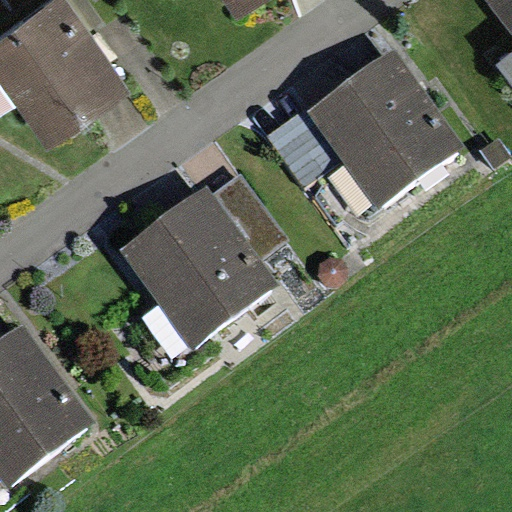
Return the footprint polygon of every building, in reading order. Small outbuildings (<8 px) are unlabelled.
[(71,0),(50,0),(0,35),(0,113),(19,100),(46,138),(128,80),(71,0)] [(511,0),(496,0),(511,20),(511,43),(499,53),(511,70),(511,0)] [(396,58),(307,123),(377,219),(467,154),(396,58)] [(238,175),(123,262),(189,351),(277,285),(257,259),(285,238),(238,175)] [(20,335),(0,349),(0,487),(2,490),(88,428),(20,335)]
